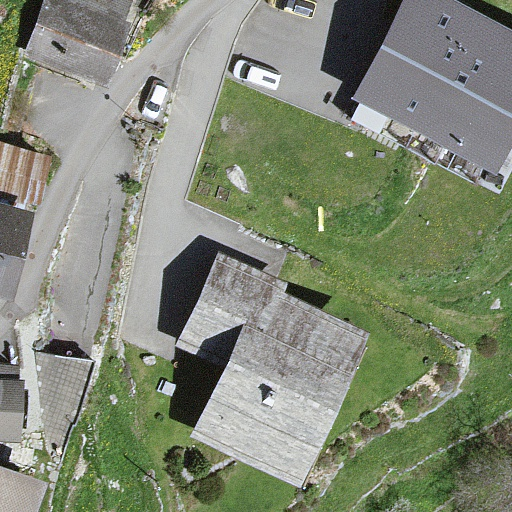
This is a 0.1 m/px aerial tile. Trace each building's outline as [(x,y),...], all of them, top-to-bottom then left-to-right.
[(132,0),(49,0),(30,50),(103,78),(132,0)] [(511,38),(437,0),(412,0),(364,94),(498,163),(511,135),(511,38)] [(51,153),(0,142),(0,194),(41,203),(51,153)] [(31,213),(0,205),(0,287),(13,291),(31,213)] [(220,256),(181,345),(229,366),(198,437),(301,483),(367,335),(280,296),(285,285),(220,256)] [(0,435),(20,436),(23,382),(17,381),(18,365),(0,364),(0,435)] [(0,463),(0,511),(37,511),(49,481),(0,463)]
